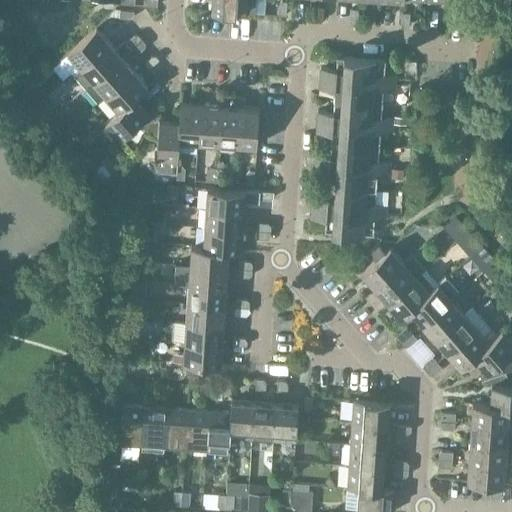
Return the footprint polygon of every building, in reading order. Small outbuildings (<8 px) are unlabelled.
[(212,0),(212,10),(247,12),(255,13),(255,0),(212,0)] [(278,4),(278,14),(286,15),(287,1),(282,1),(278,4)] [(309,20),(315,20),(316,6),(307,6),(306,17),(309,20)] [(316,6),(315,20),(320,21),(323,18),(323,7),(316,6)] [(352,23),(357,23),(358,9),(350,8),(349,20),(352,23)] [(134,10),(120,9),(120,17),(131,18),(134,15),(134,10)] [(401,26),(406,26),(409,24),(409,12),(402,12),(401,26)] [(59,59),(72,74),(110,41),(97,26),(59,59)] [(126,42),(131,48),(142,39),(138,34),(134,34),(126,42)] [(142,39),(131,48),(136,54),(145,47),(145,43),(142,39)] [(110,41),(72,74),(85,88),(122,55),(131,48),(126,42),(125,40),(116,48),(110,41)] [(97,103),(106,95),(135,70),(122,55),(85,88),(97,103)] [(144,62),(149,68),(159,59),(156,55),(152,55),(144,62)] [(321,67),(320,77),(359,79),(361,57),(336,55),(335,75),(330,75),(331,67),(321,67)] [(361,57),(359,79),(395,82),(396,75),(384,74),(385,58),(361,57)] [(106,95),(119,109),(120,110),(134,97),(148,85),(135,70),(106,95)] [(335,80),(333,99),(358,101),(359,79),(320,77),(319,87),(329,87),(330,80),(335,80)] [(359,79),(358,101),(382,103),(383,88),(395,88),(395,82),(359,79)] [(37,89),(29,96),(37,105),(45,98),(37,89)] [(134,125),(146,131),(156,109),(153,107),(148,112),(134,97),(120,110),(119,109),(105,121),(119,137),(134,125)] [(45,98),(37,105),(43,113),(46,115),(54,108),(45,98)] [(318,110),(317,120),(356,123),(358,101),(333,99),(332,118),(327,118),(328,110),(318,110)] [(181,101),(179,119),(178,140),(179,140),(198,141),(201,103),(181,101)] [(358,101),(356,123),(392,125),(393,118),(382,117),(382,103),(358,101)] [(220,104),(201,103),(198,141),(217,142),(220,104)] [(239,105),(220,104),(217,142),(237,143),(239,105)] [(260,107),(239,105),(237,143),(257,145),(260,107)] [(156,109),(146,131),(158,137),(156,172),(176,174),(179,140),(178,140),(179,119),(159,118),(159,110),(156,109)] [(58,112),(49,120),(56,127),(62,134),(69,128),(70,127),(58,112)] [(394,116),(393,124),(406,125),(407,117),(394,116)] [(332,124),(330,143),(355,144),(356,123),(317,120),(317,130),(326,131),(327,124),(332,124)] [(356,123),(355,144),(379,146),(380,131),(392,132),(392,125),(356,123)] [(69,128),(62,134),(66,139),(73,146),(75,148),(82,142),(69,128)] [(315,153),(314,163),(353,166),(355,144),(330,143),(329,162),(324,161),(325,154),(315,153)] [(355,144),(353,166),(389,168),(390,161),(378,161),(379,146),(355,144)] [(328,167),(327,186),(352,187),(353,166),(314,163),(314,173),(324,174),(324,167),(328,167)] [(177,164),(176,178),(184,179),(185,168),(182,164),(177,164)] [(353,166),(352,187),(376,189),(377,174),(389,175),(389,168),(353,166)] [(206,181),(214,181),(215,167),(211,167),(207,170),(206,181)] [(215,167),(214,181),(222,182),(223,171),(220,167),(215,167)] [(389,175),(389,177),(402,177),(402,169),(389,168),(389,175)] [(250,170),(246,173),(246,183),(253,184),(254,170),(250,170)] [(122,183),(122,190),(135,191),(135,183),(129,180),(122,183)] [(208,186),(206,207),(244,209),(244,200),(256,201),(259,198),(259,190),(254,190),(245,189),(208,186)] [(312,196),(311,206),(350,209),(352,187),(327,186),(326,204),(322,204),(322,196),(312,196)] [(352,187),(350,209),(386,212),(387,205),(376,204),(376,189),(352,187)] [(273,196),(273,191),(259,190),(259,198),(270,199),(273,196)] [(324,230),(349,232),(350,209),(311,206),(311,216),(321,217),(321,209),(326,210),(324,230)] [(206,207),(205,226),(243,229),(244,209),(206,207)] [(350,209),(349,232),(374,233),(375,218),(386,218),(386,212),(350,209)] [(457,216),(444,227),(457,241),(469,231),(469,230),(465,225),(457,216)] [(257,222),(256,231),(270,232),(270,226),(267,222),(257,222)] [(148,223),(148,232),(154,233),(159,229),(159,223),(148,223)] [(205,226),(203,245),(229,247),(229,248),(241,249),(243,229),(205,226)] [(469,231),(457,241),(469,255),(482,244),(474,235),(471,232),(469,230),(469,231)] [(270,232),(256,231),(256,238),(267,239),(270,236),(270,232)] [(191,244),(190,265),(228,268),(229,248),(229,247),(203,245),(191,244)] [(361,272),(374,287),(403,262),(390,247),(385,251),(378,244),(369,251),(376,259),(361,272)] [(482,244),(469,255),(483,271),(489,265),(495,260),(488,251),(485,248),(482,244)] [(403,262),(374,287),(386,301),(415,276),(416,277),(426,268),(413,254),(411,255),(403,262)] [(239,260),(238,269),(251,270),(252,263),(249,261),(239,260)] [(138,265),(137,277),(148,278),(148,266),(138,265)] [(190,265),(189,284),(227,287),(228,268),(190,265)] [(415,276),(386,301),(400,316),(409,309),(438,283),(438,282),(426,268),(416,277),(415,276)] [(251,270),(238,269),(237,276),(248,277),(251,274),(251,270)] [(422,324),(451,298),(458,292),(445,276),(438,282),(438,283),(409,309),(422,324)] [(132,282),(131,295),(140,296),(141,283),(132,282)] [(189,284),(187,303),(225,306),(227,287),(189,284)] [(236,298),(235,307),(249,308),(249,302),(249,301),(246,299),(236,298)] [(422,324),(434,338),(463,312),(451,298),(422,324)] [(187,303),(186,322),(224,325),(225,306),(187,303)] [(434,338),(447,352),(484,319),(472,305),(463,312),(434,338)] [(249,308),(235,307),(235,314),(245,315),(248,313),(249,308)] [(128,318),(127,332),(140,333),(141,319),(128,318)] [(460,367),(473,356),(489,342),(488,341),(497,334),(484,319),(447,352),(460,367)] [(186,322),(184,341),(223,344),(224,325),(186,322)] [(397,337),(401,341),(411,333),(405,326),(397,333),(397,337)] [(489,342),(473,356),(486,371),(480,376),(482,380),(505,372),(504,368),(511,365),(511,341),(502,330),(497,334),(488,341),(489,342)] [(411,333),(401,341),(404,345),(409,345),(416,338),(411,333)] [(232,344),(246,345),(246,340),(246,339),(244,337),(233,336),(232,344)] [(174,352),(173,360),(183,361),(221,364),(223,344),(184,341),(184,353),(174,352)] [(119,348),(118,357),(125,357),(129,357),(130,348),(119,348)] [(422,366),(426,371),(436,362),(430,355),(422,362),(422,366)] [(125,368),(132,368),(135,365),(135,358),(129,357),(125,357),(125,368)] [(436,362),(426,371),(429,374),(433,374),(442,367),(436,362)] [(505,372),(482,380),(483,384),(490,384),(489,403),(510,404),(510,406),(511,406),(511,379),(508,381),(505,372)] [(263,378),(255,378),(255,388),(265,389),(265,381),(263,378)] [(124,379),(123,390),(133,390),(134,383),(131,380),(124,379)] [(285,380),(277,379),(276,390),(286,391),(287,382),(285,380)] [(156,392),(167,393),(167,382),(160,382),(157,385),(156,392)] [(305,395),(304,409),(309,409),(312,406),(312,396),(305,395)] [(352,398),(351,421),(386,423),(388,401),(352,398)] [(231,400),(231,411),(232,411),(230,436),(253,438),(255,401),(231,400)] [(277,403),(255,401),(253,438),(274,439),(277,403)] [(470,422),(509,425),(511,424),(511,406),(510,406),(510,404),(489,403),(471,402),(470,422)] [(120,439),(142,441),(145,405),(122,403),(120,439)] [(298,404),(277,403),(274,439),(296,440),(298,404)] [(142,441),(164,442),(167,407),(145,405),(142,441)] [(164,442),(186,444),(188,408),(167,407),(164,442)] [(186,444),(207,445),(210,410),(188,408),(186,444)] [(210,410),(207,445),(230,447),(230,436),(232,411),(231,411),(210,410)] [(441,414),(440,420),(454,421),(455,413),(443,412),(441,414)] [(454,421),(440,420),(440,425),(442,428),(454,429),(454,421)] [(351,421),(349,442),(385,445),(386,423),(351,421)] [(470,422),(469,441),(507,444),(509,425),(470,422)] [(410,430),(411,426),(397,424),(396,432),(407,433),(410,430)] [(469,441),(467,460),(506,463),(507,444),(469,441)] [(349,442),(348,463),(383,466),(385,445),(349,442)] [(438,452),(437,459),(451,460),(452,450),(442,450),(438,452)] [(394,459),(394,468),(408,469),(408,463),(406,460),(394,459)] [(451,460),(437,459),(437,463),(440,466),(451,467),(451,460)] [(506,463),(467,460),(466,481),(505,483),(506,463)] [(346,487),(357,488),(382,489),(382,488),(383,466),(348,463),(346,487)] [(408,469),(394,468),(393,476),(404,476),(407,474),(408,469)] [(139,488),(138,500),(150,500),(151,489),(139,488)] [(283,488),(283,502),(290,503),(291,502),(291,489),(283,488)] [(382,489),(357,488),(356,510),(381,511),(392,511),(394,489),(382,488),(382,489)] [(296,511),(310,511),(311,490),(291,489),(291,502),(290,504),(297,504),(296,511)] [(176,504),(181,505),(182,491),(174,490),(173,501),(176,504)] [(182,491),(181,505),(186,505),(189,502),(190,491),(182,491)] [(269,511),(270,493),(249,492),(248,510),(269,511)] [(220,507),(225,508),(226,494),(218,493),(217,504),(220,507)] [(226,494),(225,508),(231,508),(233,505),(234,495),(226,494)] [(233,505),(231,508),(247,509),(248,496),(234,495),(233,505)]
